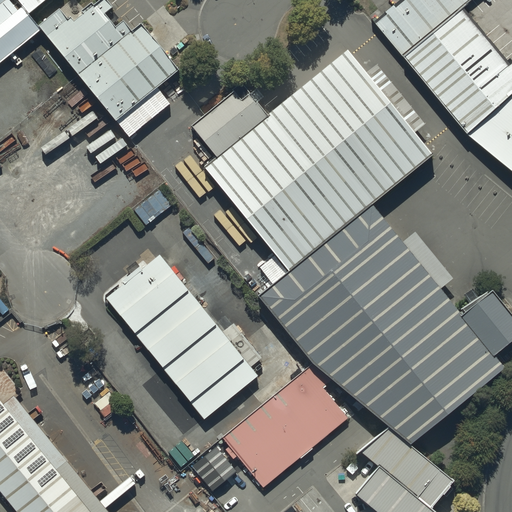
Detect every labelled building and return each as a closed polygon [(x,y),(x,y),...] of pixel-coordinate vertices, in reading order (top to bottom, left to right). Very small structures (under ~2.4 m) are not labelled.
[(0,0),(0,68),(44,32),(17,0),(0,0)] [(78,0),(76,0),(43,27),(122,122),(178,75),(140,28),(130,36),(102,2),(89,13),(78,0)] [(404,0),(376,23),(464,131),(511,92),(511,65),(463,6),(470,0),(404,0)] [(436,157),(351,53),(208,170),(293,274),(372,209),(436,157)] [(511,92),(464,131),(511,170),(511,92)] [(372,209),(293,274),(262,302),(322,375),(413,445),(502,367),(372,209)] [(263,373),(165,252),(105,299),(203,420),(263,373)] [(23,393),(0,365),(0,490),(17,511),(106,511),(14,401),(23,393)] [(348,420),(305,370),(222,441),(265,491),(348,420)] [(121,405),(110,392),(95,404),(106,417),(121,405)] [(453,481),(385,427),(364,453),(375,462),(348,496),(368,511),(433,511),(430,510),(453,481)] [(204,453),(189,466),(205,485),(220,472),(204,453)] [(179,473),(163,484),(168,492),(184,480),(179,473)]
